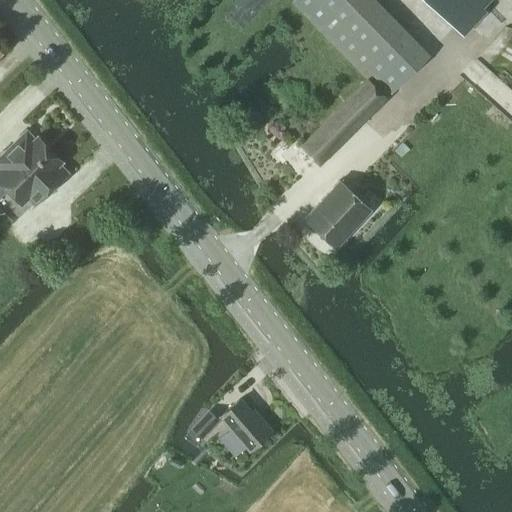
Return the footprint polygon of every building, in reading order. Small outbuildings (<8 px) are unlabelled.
[(428,56),(403,31),(373,0),(296,0),(293,4),(360,73),(364,69),(389,94),(428,56)] [(477,5),(481,0),(425,0),(463,35),(484,11),(477,5)] [(317,165),(385,98),(367,80),(299,147),(317,165)] [(0,183),(7,190),(12,185),(43,154),(48,150),(36,138),(33,140),(25,132),(6,151),(1,151),(0,152),(0,183)] [(12,185),(7,190),(12,196),(20,204),(27,197),(34,204),(37,201),(41,201),(46,196),(46,192),(65,173),(57,164),(59,161),(50,152),(48,150),(43,154),(12,185)] [(370,210),(339,181),(338,180),(302,217),(335,248),(370,210)] [(115,211),(121,206),(117,202),(111,206),(115,211)] [(258,417),(256,419),(239,399),(219,416),(248,449),(270,430),(258,417)] [(200,437),(216,420),(208,412),(191,429),(200,437)]
